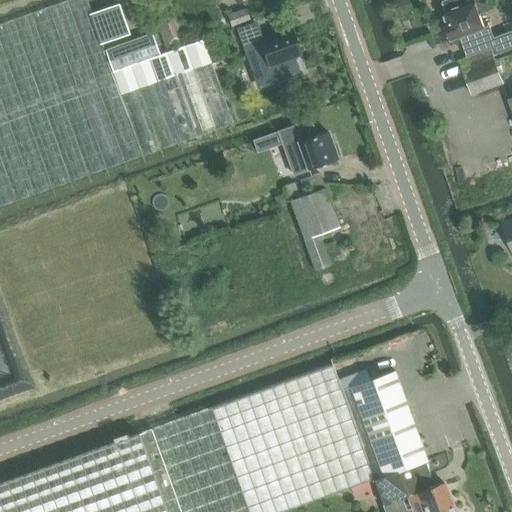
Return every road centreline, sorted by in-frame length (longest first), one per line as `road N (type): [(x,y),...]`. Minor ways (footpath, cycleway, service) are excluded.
road 1 (unclassified): [(0,452),(445,293)]
road 2 (unclassified): [(445,293),(339,0)]
road 3 (unclassified): [(511,466),(445,293)]
